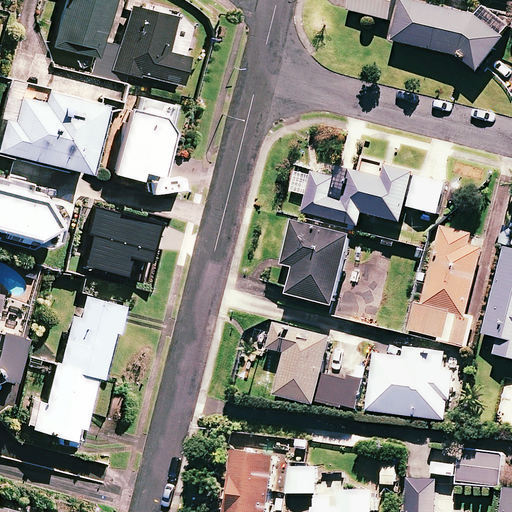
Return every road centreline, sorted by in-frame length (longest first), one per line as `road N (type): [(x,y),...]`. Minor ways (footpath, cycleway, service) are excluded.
road 1 (residential): [(258,72),(146,511)]
road 2 (residential): [(258,72),(511,140)]
